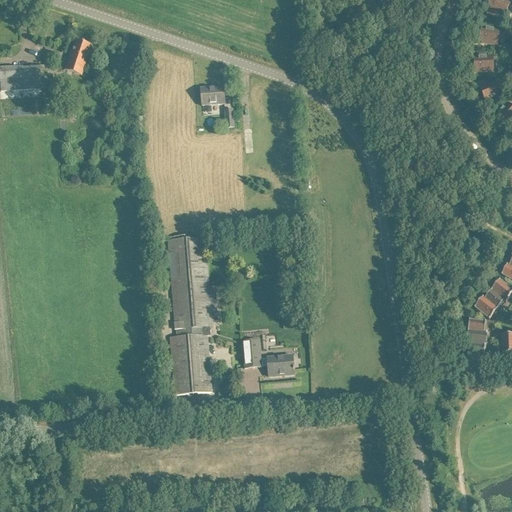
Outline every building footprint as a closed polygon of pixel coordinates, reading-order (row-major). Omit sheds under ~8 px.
[(489,0),(486,11),(504,18),(511,2),(505,0),(489,0)] [(317,2),(317,11),(318,21),(331,20),(331,10),(331,7),(326,7),(325,2),(317,2)] [(478,44),(498,47),(501,30),(481,27),(478,44)] [(71,51),(68,61),(65,70),(82,76),(92,46),(76,41),(72,52),(71,51)] [(474,74),(494,73),(493,56),(473,57),(474,74)] [(54,88),(52,66),(0,69),(0,73),(2,92),(42,89),(54,88)] [(498,79),(479,87),(485,103),(505,95),(498,79)] [(201,89),(202,99),(202,106),(224,104),(223,87),(201,89)] [(506,128),(511,122),(511,106),(507,102),(494,117),(506,128)] [(227,128),(235,127),(233,111),(225,111),(227,128)] [(205,235),(195,235),(167,238),(165,239),(166,246),(169,246),(176,331),(178,331),(179,338),(170,339),(175,396),(212,393),(207,336),(210,335),(209,328),(213,328),(212,323),(218,322),(216,289),(210,290),(205,235)] [(511,281),(511,270),(506,267),(501,276),(511,281)] [(506,303),(511,295),(511,290),(500,280),(490,292),(503,302),(504,302),(506,303)] [(503,302),(490,292),(485,299),(483,301),(496,311),(503,302)] [(483,301),(485,299),(483,298),(474,309),(489,320),(496,311),(483,301)] [(484,333),(486,322),(469,320),(467,334),(484,336),(484,333)] [(486,347),(488,333),(486,333),(484,333),(484,336),(467,334),(466,345),(468,345),(468,347),(485,349),(485,347),(486,347)] [(511,335),(501,336),(502,355),(511,354),(511,335)] [(242,343),(244,359),(245,369),(262,368),(262,367),(268,367),(269,378),(280,377),(280,376),(284,375),(285,376),(294,376),(294,371),(295,371),(293,356),(262,359),(260,341),(242,343)] [(483,358),(485,349),(468,347),(467,356),(483,358)]
